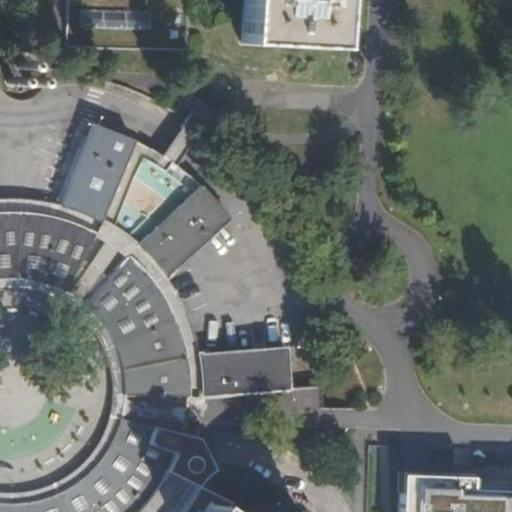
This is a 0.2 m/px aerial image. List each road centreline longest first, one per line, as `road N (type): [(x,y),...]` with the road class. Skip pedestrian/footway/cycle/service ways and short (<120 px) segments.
road 1 (residential): [(333,276),(310,280),(272,269),(235,193),(117,117),(66,96),(44,123),(0,129)]
road 2 (residential): [(372,207),(379,0)]
